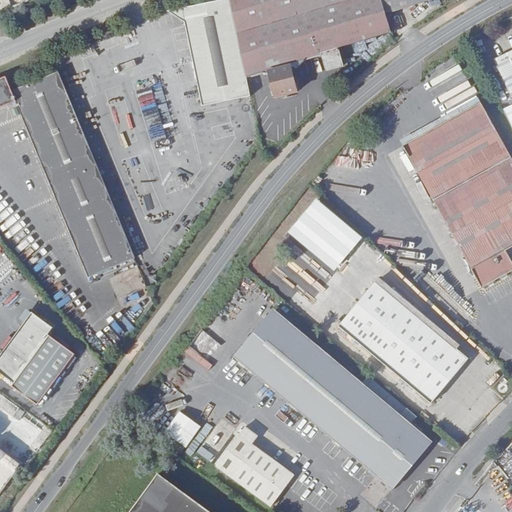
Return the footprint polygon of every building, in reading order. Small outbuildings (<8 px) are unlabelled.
[(204,107),(251,97),(247,77),(231,0),(224,0),(177,10),(179,19),(186,24),(204,107)] [(231,0),(247,77),(269,72),(270,72),(269,70),(289,65),(298,69),(306,61),(323,56),(327,72),(348,66),(347,60),(341,62),(338,49),(391,34),(386,15),(429,3),(428,0),(231,0)] [(167,11),(179,19),(177,10),(167,11)] [(511,49),(493,59),(511,96),(511,49)] [(88,272),(134,253),(54,59),(8,78),(3,66),(0,67),(0,97),(13,91),(88,272)] [(291,67),(270,72),(269,72),(276,98),(282,95),(283,99),(296,95),(295,92),(297,91),(297,90),(300,89),(297,75),(293,75),(291,67)] [(511,158),(483,104),(404,145),(482,292),(511,275),(511,268),(510,265),(511,264),(511,158)] [(511,105),(503,110),(511,128),(511,105)] [(135,183),(146,180),(144,171),(141,172),(137,157),(123,161),(127,174),(132,172),(135,183)] [(469,359),(376,280),(337,326),(431,404),(469,359)] [(269,300),(226,350),(386,488),(429,439),(409,422),(415,416),(360,368),(355,375),(269,300)] [(55,336),(16,387),(42,407),(81,356),(55,336)] [(43,431),(31,447),(38,452),(53,431),(24,410),(21,415),(43,431)] [(237,422),(208,462),(264,503),(287,471),(244,441),(250,432),(237,422)] [(202,442),(192,434),(185,444),(196,452),(202,442)] [(20,464),(0,449),(0,457),(16,469),(20,464)] [(209,511),(156,472),(126,511),(209,511)]
